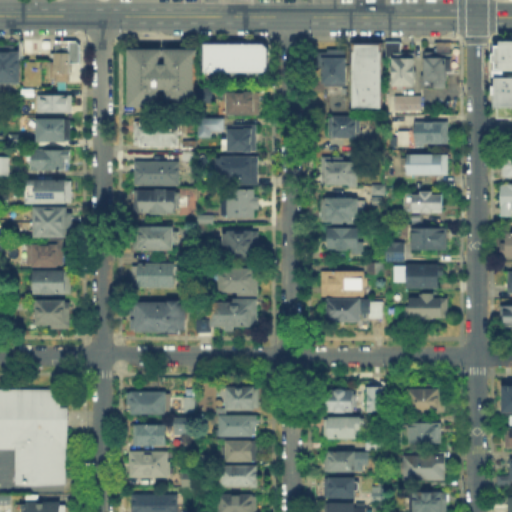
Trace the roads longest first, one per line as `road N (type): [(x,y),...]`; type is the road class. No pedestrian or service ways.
road 1 (residential): [(0,353),(511,354)]
road 2 (residential): [(102,15),(98,511)]
road 3 (residential): [(289,16),(288,511)]
road 4 (residential): [(474,16),(474,511)]
road 5 (secondary): [(474,16),(0,15)]
